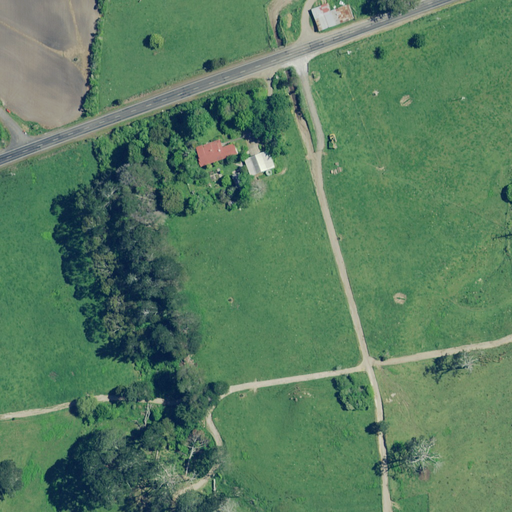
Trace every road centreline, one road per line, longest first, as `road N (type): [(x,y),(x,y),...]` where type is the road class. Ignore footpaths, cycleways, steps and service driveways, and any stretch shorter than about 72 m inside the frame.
road 1 (track): [(380,511),(377,363),(315,173),(319,133),(296,54)]
road 2 (primary): [(0,161),(441,0)]
